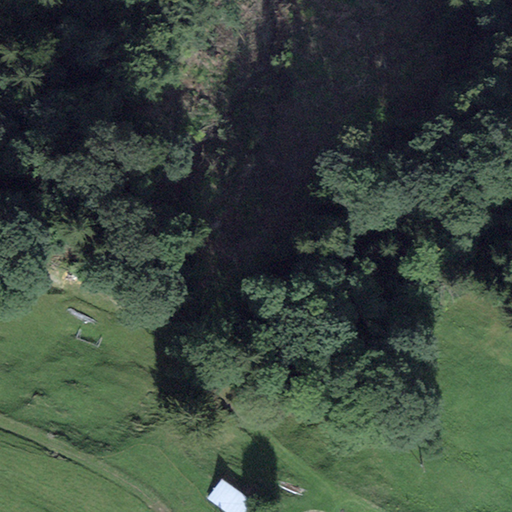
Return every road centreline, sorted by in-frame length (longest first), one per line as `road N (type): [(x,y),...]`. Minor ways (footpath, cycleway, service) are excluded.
road 1 (track): [(38,274),(159,328),(276,450),(368,511)]
road 2 (track): [(164,511),(96,463),(0,419)]
